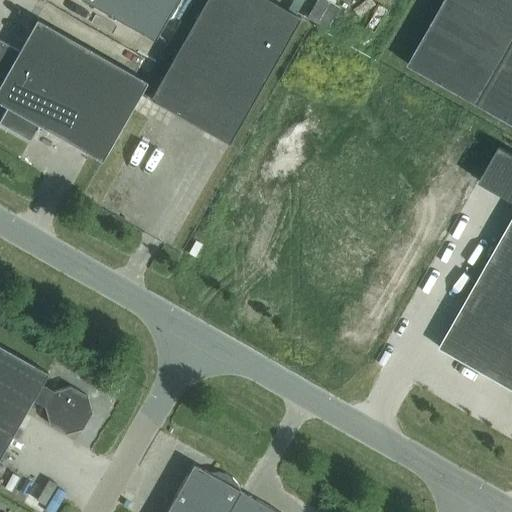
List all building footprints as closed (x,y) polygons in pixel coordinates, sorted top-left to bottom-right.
[(85,0),(154,39),(176,0),(85,0)] [(229,143),(300,17),(270,0),(204,0),(149,98),(229,143)] [(511,0),(443,0),(407,64),(511,123),(511,0)] [(18,50),(0,39),(0,80),(0,81),(0,102),(7,106),(0,119),(0,123),(30,140),(39,124),(102,160),(147,81),(36,18),(18,50)] [(363,126),(296,244),(363,282),(354,298),(388,318),(464,183),(363,126)] [(478,181),(511,200),(511,151),(499,144),(478,181)] [(119,212),(133,192),(110,176),(96,196),(119,212)] [(511,233),(505,230),(491,255),(511,266),(511,233)] [(503,295),(511,299),(511,266),(491,255),(477,280),(503,295)] [(511,332),(511,299),(503,295),(477,280),(463,304),(489,320),(511,332)] [(489,320),(463,304),(438,347),(465,362),(489,320)] [(465,362),(490,376),(511,337),(511,332),(489,320),(465,362)] [(511,337),(490,376),(511,388),(511,337)] [(53,390),(41,383),(48,372),(0,344),(0,456),(32,399),(44,406),(49,423),(65,433),(83,428),(92,412),(87,394),(71,385),(53,390)] [(193,463),(165,511),(279,511),(241,490),(237,483),(232,477),(225,473),(217,471),(209,472),(193,463)]
